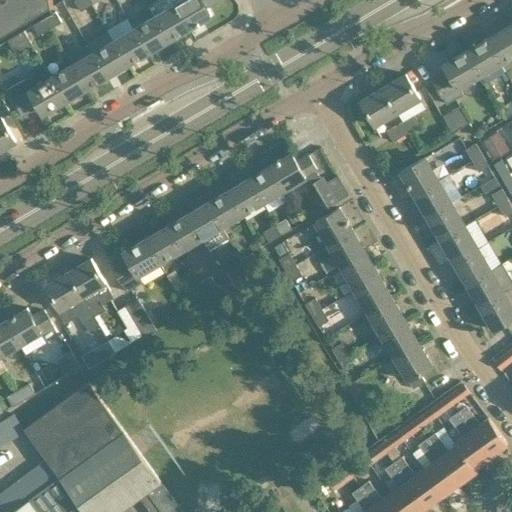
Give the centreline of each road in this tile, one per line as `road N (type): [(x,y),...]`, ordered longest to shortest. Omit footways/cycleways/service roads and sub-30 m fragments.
road 1 (secondary): [(0,229),(392,0)]
road 2 (residential): [(0,279),(336,82)]
road 3 (residential): [(511,419),(336,82)]
road 4 (residential): [(273,26),(92,122),(0,183)]
road 5 (residential): [(336,82),(476,0)]
